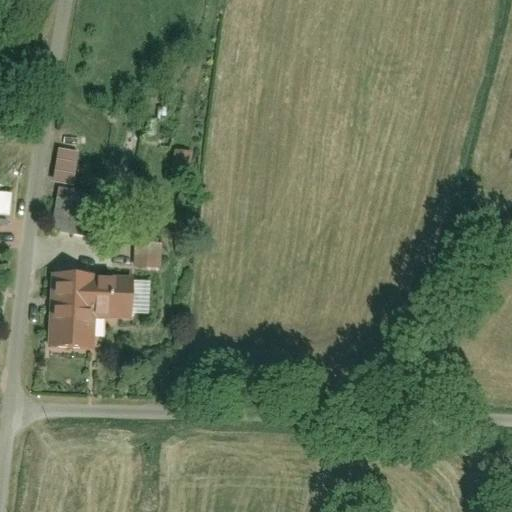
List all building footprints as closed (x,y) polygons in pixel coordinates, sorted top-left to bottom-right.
[(51,192),(73,195),(77,154),(55,151),(51,192)] [(126,170),(114,214),(139,221),(151,177),(126,170)] [(0,195),(0,226),(7,227),(9,196),(0,195)] [(54,203),(52,237),(99,240),(101,206),(54,203)] [(156,249),(123,248),(122,270),(156,271),(156,249)] [(46,280),(46,293),(45,293),(44,356),(79,356),(79,323),(125,323),(125,280),(46,280)]
